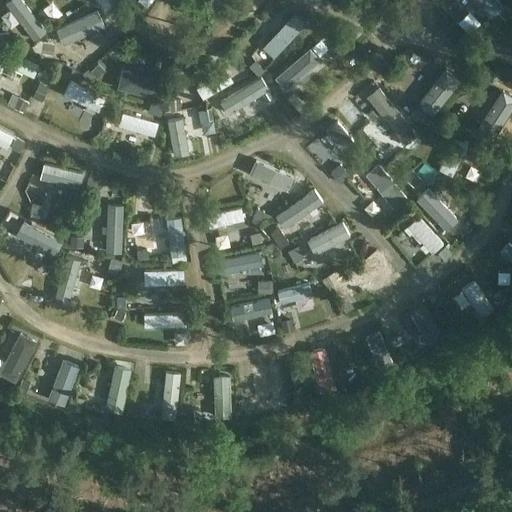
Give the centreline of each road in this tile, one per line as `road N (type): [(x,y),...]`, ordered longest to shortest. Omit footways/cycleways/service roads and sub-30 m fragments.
road 1 (track): [(0,285),(25,314),(94,343),(176,358),(283,346),(392,304),(470,246),(511,185)]
road 2 (track): [(511,74),(390,34)]
